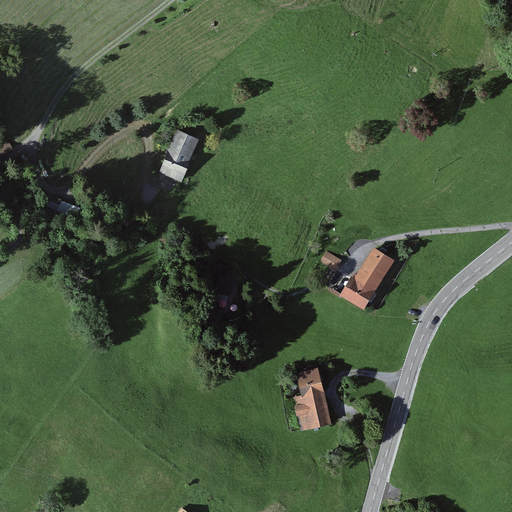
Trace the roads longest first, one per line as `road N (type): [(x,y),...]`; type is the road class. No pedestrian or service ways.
road 1 (secondary): [(511,242),(432,315),(369,511)]
road 2 (track): [(25,145),(37,180),(54,194),(70,191),(98,151),(137,132),(146,139),(144,198)]
road 3 (track): [(173,0),(63,88),(25,145)]
